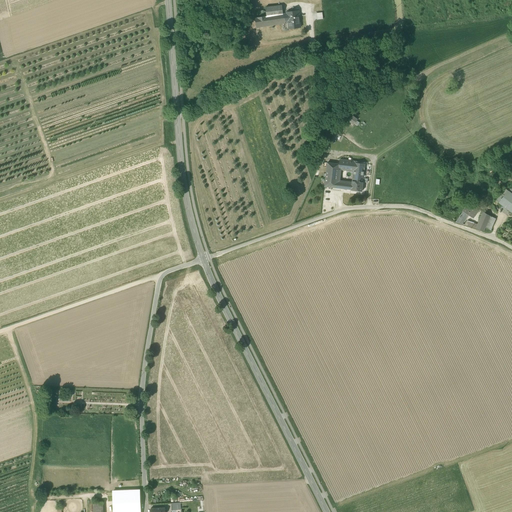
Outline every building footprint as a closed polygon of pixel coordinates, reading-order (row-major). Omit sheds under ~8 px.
[(284,14),(283,14),(278,15),(277,6),(265,8),(267,16),(255,18),(256,28),(286,24),(285,22),(284,14)] [(288,22),(289,29),(300,28),(298,11),(287,12),(287,14),(284,14),(285,22),(288,22)] [(340,160),(339,164),(339,169),(353,171),(354,163),(354,162),(340,160)] [(324,187),(336,188),(337,182),(339,169),(339,164),(336,164),(327,163),(324,187)] [(353,171),(352,181),(363,182),(363,179),(365,164),(354,163),(353,171)] [(362,192),(363,182),(352,181),(352,184),(351,190),(362,192)] [(511,193),(508,191),(504,195),(499,203),(498,203),(511,213),(511,193)] [(496,200),(499,203),(504,195),(501,193),(496,200)] [(467,215),(473,218),(479,209),(469,203),(463,212),(467,215)] [(456,222),(461,224),(467,215),(463,212),(456,222)] [(476,229),(484,231),(485,227),(490,216),(483,212),(478,225),(476,229)] [(490,216),(485,227),(491,229),(495,219),(490,216)] [(465,225),(476,229),(478,225),(474,224),(474,223),(467,221),(465,225)] [(140,511),(140,491),(112,492),(113,503),(113,511),(140,511)] [(93,503),(93,511),(103,511),(103,502),(93,503)]
